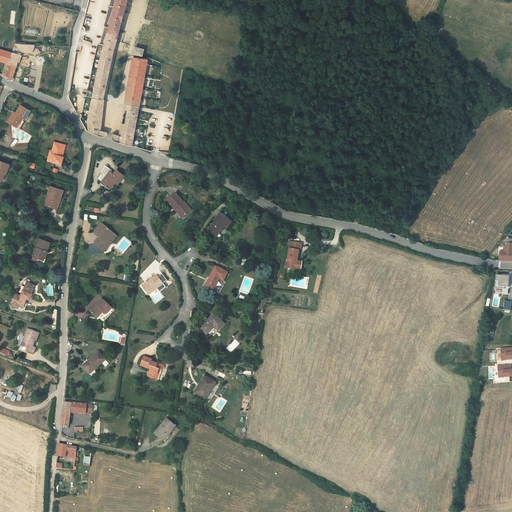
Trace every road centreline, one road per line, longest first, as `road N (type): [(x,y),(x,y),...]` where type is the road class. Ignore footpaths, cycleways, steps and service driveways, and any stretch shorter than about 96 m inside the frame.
road 1 (residential): [(87,139),(65,274),(49,511)]
road 2 (unclassified): [(511,265),(282,215),(207,174),(156,160)]
road 3 (track): [(371,0),(511,102)]
road 4 (residential): [(156,160),(145,222),(181,277),(185,307)]
road 5 (unknown): [(105,144),(141,0)]
